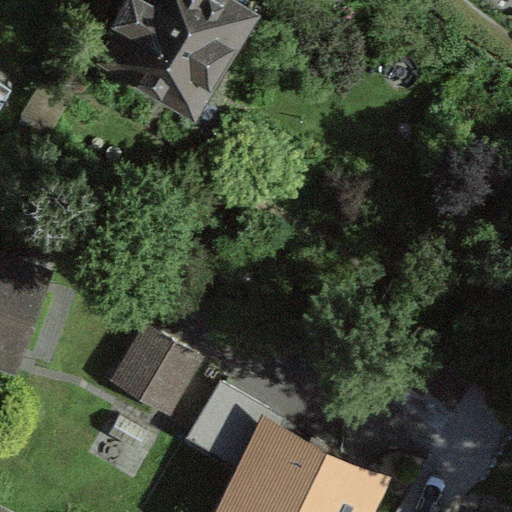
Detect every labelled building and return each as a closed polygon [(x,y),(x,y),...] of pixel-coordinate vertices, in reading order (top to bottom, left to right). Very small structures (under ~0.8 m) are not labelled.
[(262,0),(115,0),(113,4),(121,9),(98,47),(198,107),(263,0),(262,0)] [(0,99),(13,79),(0,71),(0,99)] [(53,115),(23,106),(14,140),(44,148),(53,115)] [(0,360),(16,367),(54,261),(0,241),(0,360)] [(402,367),(454,397),(487,337),(436,308),(402,367)] [(172,406),(206,348),(146,312),(111,370),(172,406)] [(220,370),(195,432),(226,444),(251,383),(220,370)] [(368,511),(392,465),(266,403),(211,511),(368,511)] [(0,511),(23,511),(0,500),(0,511)]
